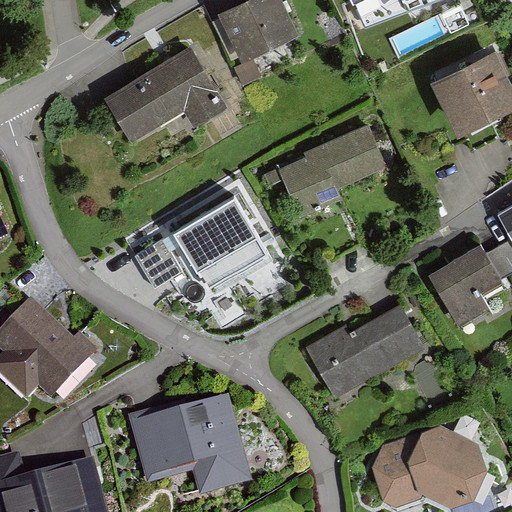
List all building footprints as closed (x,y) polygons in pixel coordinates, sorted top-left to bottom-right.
[(297,21),(286,0),(248,0),(226,11),(245,48),(297,21)] [(430,0),(354,0),(366,25),(430,0)] [(511,74),(494,42),(434,74),(460,122),(511,94),(511,74)] [(195,46),(111,98),(135,137),(189,103),(195,113),(225,94),(195,46)] [(387,158),(370,122),(283,163),(307,212),(346,193),(340,180),(387,158)] [(237,191),(138,251),(163,292),(234,249),(246,268),(273,251),(237,191)] [(511,203),(499,211),(511,232),(511,203)] [(0,220),(0,241),(8,238),(0,220)] [(501,274),(481,243),(433,272),(462,318),(489,301),(480,287),(501,274)] [(89,351),(32,300),(0,335),(0,342),(10,351),(0,362),(0,365),(29,391),(41,378),(54,390),(89,351)] [(336,393),(423,341),(401,304),(352,333),(347,325),(309,348),(336,393)] [(228,393),(133,417),(148,475),(197,463),(204,489),(250,477),(228,393)] [(441,423),(381,446),(374,465),(386,495),(398,499),(427,488),(451,500),(474,492),(487,465),(479,440),(441,423)] [(106,511),(92,459),(24,478),(18,456),(0,461),(0,511),(106,511)]
